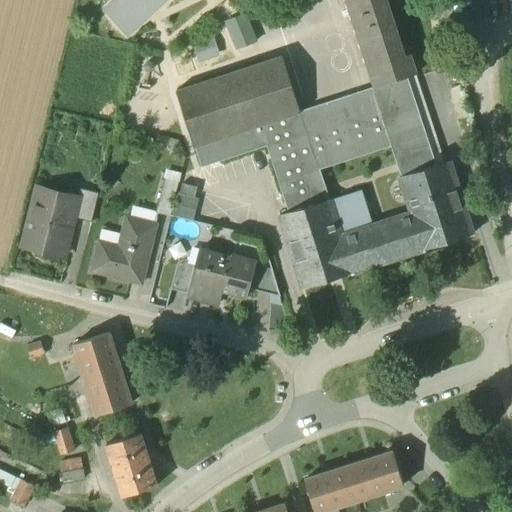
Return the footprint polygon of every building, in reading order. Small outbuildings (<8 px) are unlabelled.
[(129,36),(169,0),(115,0),(105,10),(129,36)] [(405,56),(387,0),(345,0),(374,88),(407,77),(417,74),(411,54),(405,56)] [(257,41),(248,15),(229,21),(239,48),(257,41)] [(220,55),(213,35),(193,42),(200,62),(220,55)] [(282,56),(176,91),(195,147),(301,112),(282,56)] [(329,199),(319,169),(391,146),(401,176),(436,165),(407,77),(374,88),(301,112),(195,147),(202,167),(267,146),(289,212),(329,199)] [(401,176),(400,177),(411,213),(372,225),(341,235),(330,200),(330,199),(329,199),(289,212),(280,215),(303,288),(473,234),(449,161),(436,165),(401,176)] [(164,180),(156,213),(170,216),(178,183),(164,180)] [(197,188),(182,184),(179,194),(194,198),(197,188)] [(78,197),(37,188),(22,246),(64,257),(74,218),(79,198),(78,197)] [(99,193),(80,188),(78,197),(79,198),(74,218),(92,223),(99,193)] [(361,191),(330,200),(341,235),(372,225),(361,191)] [(179,194),(178,194),(175,205),(196,210),(199,199),(194,198),(179,194)] [(196,210),(175,205),(172,216),(193,221),(196,210)] [(157,224),(126,217),(119,246),(99,241),(96,251),(97,251),(92,272),(142,284),(157,224)] [(232,258),(200,250),(196,264),(188,294),(187,298),(210,304),(214,288),(246,297),(248,289),(255,266),(232,260),(232,258)] [(188,294),(196,264),(184,260),(178,264),(171,290),(188,294)] [(273,271),(255,266),(248,289),(279,297),(280,296),(273,271)] [(109,333),(75,344),(97,414),(132,402),(109,333)] [(41,342),(27,346),(31,358),(45,354),(41,342)] [(68,428),(54,432),(61,455),(75,450),(68,428)] [(141,433),(106,444),(123,496),(158,484),(141,433)] [(394,452),(350,466),(360,499),(404,485),(394,452)] [(62,459),(64,479),(86,476),(84,456),(62,459)] [(350,466),(306,479),(316,511),(317,511),(360,499),(350,466)] [(35,486),(22,479),(11,500),(24,507),(35,486)]
